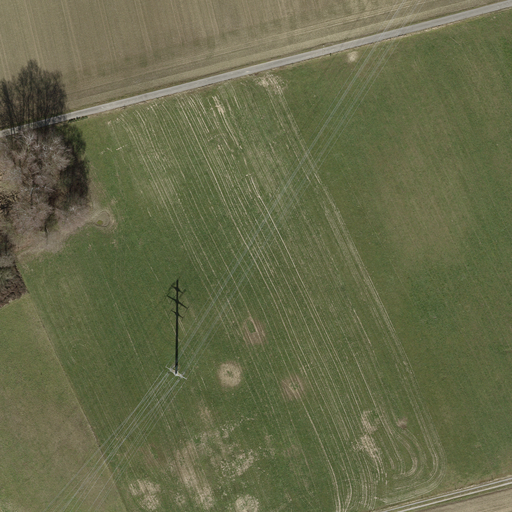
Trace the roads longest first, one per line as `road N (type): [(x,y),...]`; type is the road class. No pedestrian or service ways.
road 1 (track): [(0,134),(511,2)]
road 2 (track): [(511,479),(387,511)]
